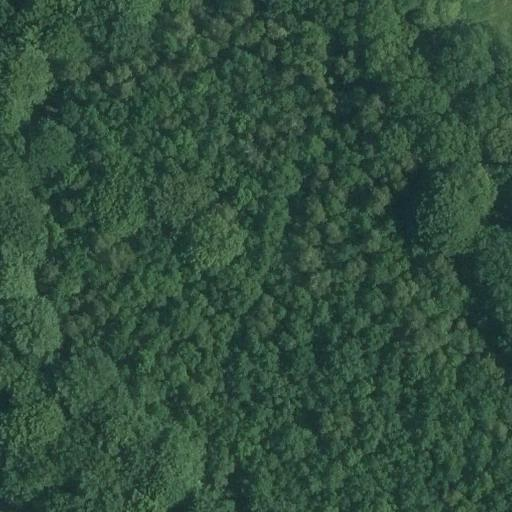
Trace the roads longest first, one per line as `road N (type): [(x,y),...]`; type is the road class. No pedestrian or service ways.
road 1 (unclassified): [(511,223),(395,0)]
road 2 (track): [(401,12),(511,61)]
